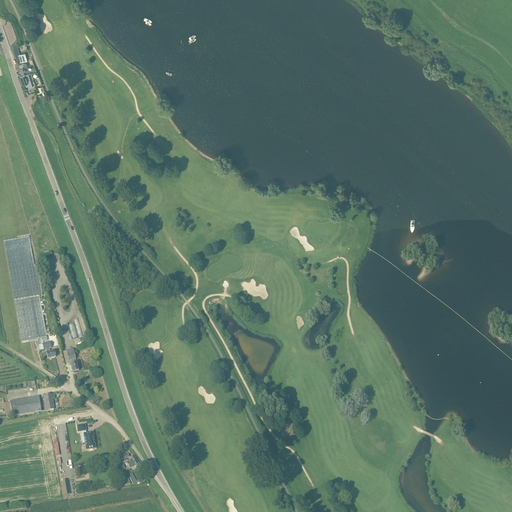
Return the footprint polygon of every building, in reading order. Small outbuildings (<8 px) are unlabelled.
[(25,53),(18,55),(21,64),(27,62),(25,53)] [(23,64),(18,65),(22,75),(29,72),(26,64),(23,65),(23,64)] [(32,88),(28,75),(25,76),(20,77),(23,85),(24,85),(26,88),(29,87),(30,89),(32,88)] [(54,351),(50,352),(49,349),(51,348),(50,342),(48,343),(47,337),(39,296),(42,295),(37,265),(34,266),(29,236),(3,241),(21,342),(37,339),(38,346),(39,346),(40,351),(46,350),(47,353),(46,353),(48,360),(56,358),(54,351)] [(79,338),(83,337),(79,318),(74,319),(79,338)] [(69,325),(73,339),(78,337),(74,324),(69,325)] [(77,372),(79,371),(77,363),(76,363),(75,360),(76,359),(73,349),(67,351),(69,361),(71,361),(72,364),(70,365),(72,373),(73,373),(73,374),(74,374),(76,373),(77,372)] [(52,394),(43,396),(46,411),(54,410),(52,394)] [(9,401),(10,402),(5,403),(7,416),(12,416),(12,417),(41,412),(39,396),(9,401)] [(77,426),(78,432),(80,432),(81,438),(84,437),(86,450),(89,449),(89,450),(93,450),(93,449),(96,448),(93,432),(86,434),(86,431),(85,425),(77,426)] [(121,457),(116,459),(118,464),(123,462),(127,460),(127,458),(130,457),(128,454),(125,455),(124,453),(120,455),(121,457)] [(130,469),(139,464),(134,456),(130,458),(131,460),(126,463),(130,469)] [(121,473),(120,471),(125,468),(123,465),(116,469),(116,470),(114,471),(115,474),(118,473),(119,475),(121,473)]
